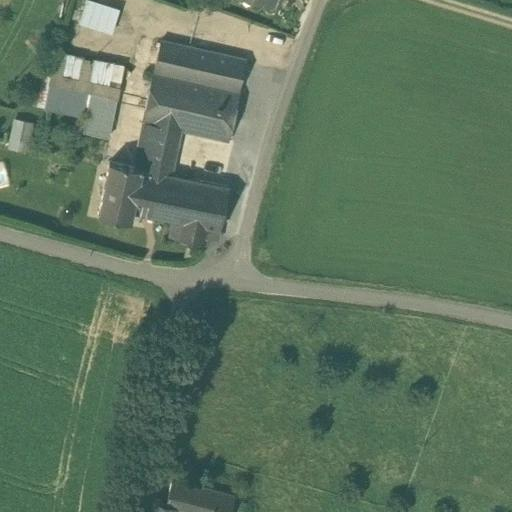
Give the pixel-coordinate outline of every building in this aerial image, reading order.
[(119,9),(90,0),(85,0),(79,23),(112,33),(119,9)] [(142,169),(170,175),(180,130),(228,140),(245,59),(160,40),(135,155),(145,158),(142,169)] [(48,85),(43,109),(81,117),(86,93),(48,85)] [(107,136),(115,98),(92,93),(84,132),(102,136),(107,136)] [(33,123),(14,119),(8,148),(27,152),(33,123)] [(132,211),(141,169),(142,168),(139,167),(139,168),(108,161),(108,163),(102,193),(98,214),(99,215),(100,214),(128,220),(128,221),(130,221),(132,211)] [(0,183),(8,182),(5,162),(0,162),(0,183)] [(228,187),(170,175),(142,169),(141,169),(132,211),(171,219),(168,236),(204,244),(205,237),(217,240),(228,187)] [(174,509),(185,511),(229,511),(234,493),(172,478),(165,507),(174,509)] [(143,511),(173,511),(174,509),(165,507),(146,503),(143,511)]
